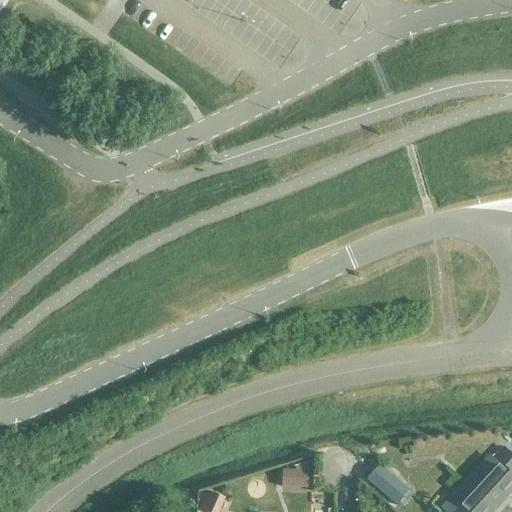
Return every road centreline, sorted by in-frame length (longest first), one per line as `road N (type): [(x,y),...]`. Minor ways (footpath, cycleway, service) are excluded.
road 1 (unclassified): [(0,114),(75,164),(105,173),(415,24),(511,4)]
road 2 (unclassified): [(0,413),(27,409),(353,257),(508,213)]
road 3 (unclassified): [(46,511),(103,465),(199,415),(285,387),(511,350)]
